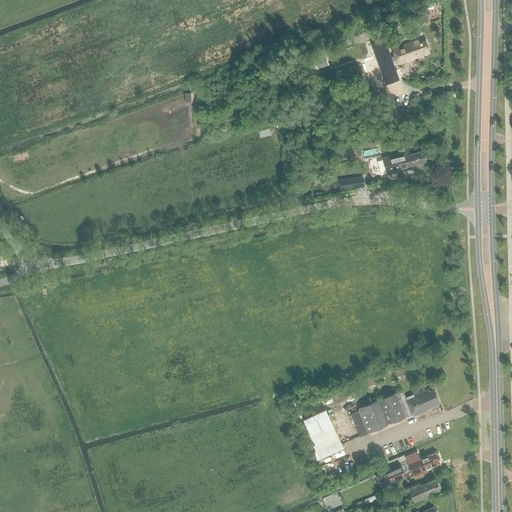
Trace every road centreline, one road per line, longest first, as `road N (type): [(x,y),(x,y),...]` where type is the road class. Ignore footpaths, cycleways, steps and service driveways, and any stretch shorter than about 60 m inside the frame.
road 1 (unclassified): [(35,258),(65,262),(345,201),(477,210)]
road 2 (primary): [(491,211),(495,0)]
road 3 (primary): [(480,0),(477,210)]
road 4 (primary): [(477,210),(495,360)]
road 5 (primary): [(495,360),(498,511)]
road 6 (primary): [(495,360),(491,211)]
